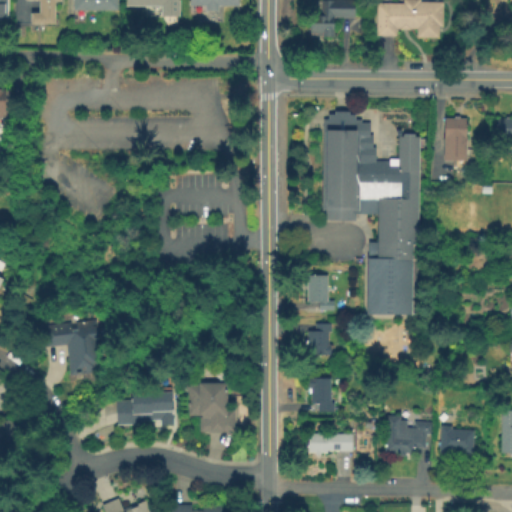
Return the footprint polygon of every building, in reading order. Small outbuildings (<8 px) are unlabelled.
[(53,25),(29,25),(29,13),(38,13),(38,1),(23,1),(23,0),(59,0),(59,3),(53,3),(53,25)] [(116,0),(116,12),(71,11),(71,0),(116,0)] [(176,0),(176,14),(156,13),(157,2),(122,2),(122,0),(176,0)] [(237,0),(237,7),(215,7),(215,12),(203,12),(203,7),(188,7),(188,0),(237,0)] [(436,39),(414,39),(414,30),(394,30),(394,39),(374,39),(374,5),(401,5),(401,0),(418,0),(418,4),(441,4),(441,28),(436,28),(436,39)] [(332,39),(308,39),(307,16),(319,15),(319,1),(352,1),(353,19),(332,19),(332,39)] [(320,119),(325,119),(325,114),(331,114),(331,111),(346,111),(346,115),(352,115),(352,119),(357,119),(357,122),(367,122),(367,135),(370,135),(370,147),(373,147),(373,161),(387,161),(387,159),(395,159),(395,136),(400,136),(400,134),(412,134),(412,137),(415,137),(416,315),(366,315),(366,259),(375,259),(375,256),(366,256),(366,243),(376,243),(375,214),(352,214),(352,220),(321,221),(320,119)] [(464,162),(442,162),(442,119),(464,119),(464,162)] [(511,137),(495,137),(496,120),(511,120),(511,137)] [(332,312),(316,312),(316,303),(305,303),(305,276),(326,276),(326,301),(332,301),(332,312)] [(66,376),(62,345),(41,347),(38,328),(96,321),(98,341),(90,342),(94,373),(66,376)] [(329,357),(304,356),(304,332),(312,332),(312,325),(329,325),(328,335),(325,335),(325,345),(329,345),(329,357)] [(332,413),(315,413),(315,403),(309,403),(309,395),(305,395),(305,379),(328,379),(328,403),(332,403),(332,413)] [(234,433),(198,433),(198,418),(185,417),(186,398),(180,398),(180,385),(225,386),(225,404),(234,404),(234,433)] [(172,427),(158,427),(158,421),(139,422),(139,427),(114,427),(113,403),(128,402),(127,394),(171,394),(172,427)] [(511,454),(498,454),(499,410),(511,410),(511,454)] [(412,454),(402,454),(402,458),(396,458),(396,453),(381,453),(382,414),(398,415),(398,421),(405,421),(405,428),(412,428),(412,422),(428,423),(428,435),(423,435),(423,448),(412,448),(412,454)] [(0,455),(0,422),(7,419),(22,443),(0,455)] [(471,457),(437,455),(438,426),(449,426),(449,431),(472,431),(471,457)] [(351,451),(324,450),(324,455),(306,454),(306,434),(352,436),(351,451)] [(103,511),(99,502),(116,495),(121,505),(144,495),(151,511),(103,511)] [(168,503),(167,511),(219,511),(220,507),(189,508),(189,503),(168,503)]
